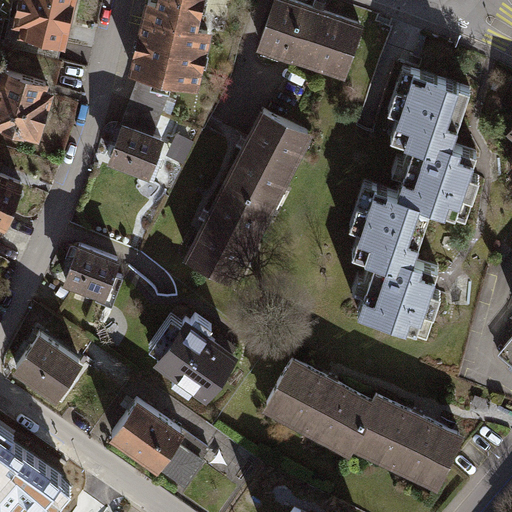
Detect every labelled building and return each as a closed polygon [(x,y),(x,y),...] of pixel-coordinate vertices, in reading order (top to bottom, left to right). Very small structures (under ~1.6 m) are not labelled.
[(20,21),(18,31),(58,40),(67,0),(13,0),(12,7),(14,8),(11,19),(20,21)] [(151,0),(144,0),(128,69),(190,84),(203,29),(190,25),(196,0),(154,0),(154,1),(151,0)] [(293,0),(269,0),(256,39),(340,68),(356,21),(293,0)] [(393,190),(393,191),(427,202),(426,203),(461,215),(475,174),(465,170),(472,148),(447,140),(465,85),(410,67),(403,86),(393,82),(385,106),(395,109),(387,134),(410,141),(393,190)] [(1,68),(0,70),(0,124),(34,135),(47,90),(40,88),(42,80),(1,68)] [(167,82),(137,75),(128,99),(157,110),(167,82)] [(157,110),(128,99),(120,122),(148,133),(157,110)] [(223,177),(267,200),(304,128),(260,106),(223,177)] [(119,122),(106,157),(149,173),(156,153),(151,152),(157,136),(148,133),(120,122),(119,122)] [(0,173),(0,221),(17,181),(0,173)] [(228,276),(267,200),(223,177),(184,254),(228,276)] [(371,257),(354,308),(423,330),(436,289),(426,286),(434,264),(409,255),(426,203),(427,202),(393,191),(393,190),(371,182),(364,201),(354,198),(346,221),(357,225),(348,249),(371,257)] [(75,242),(62,279),(94,290),(91,297),(108,303),(119,274),(108,270),(113,256),(75,242)] [(44,303),(12,346),(62,383),(94,340),(44,303)] [(186,318),(181,315),(153,355),(174,369),(168,377),(184,389),(190,381),(202,389),(229,352),(214,340),(202,330),(207,322),(191,311),(186,318)] [(511,365),(511,330),(495,351),(511,365)] [(345,444),(348,437),(369,398),(289,355),(276,376),(263,400),(345,444)] [(369,398),(348,437),(433,478),(456,431),(445,426),(372,391),(369,398)] [(205,445),(133,395),(108,430),(153,462),(170,438),(197,456),(205,445)] [(37,500),(53,476),(28,454),(0,434),(0,478),(5,472),(37,500)] [(180,480),(197,456),(170,438),(153,462),(180,480)] [(85,511),(94,500),(56,473),(53,476),(37,500),(30,510),(32,511),(85,511)]
